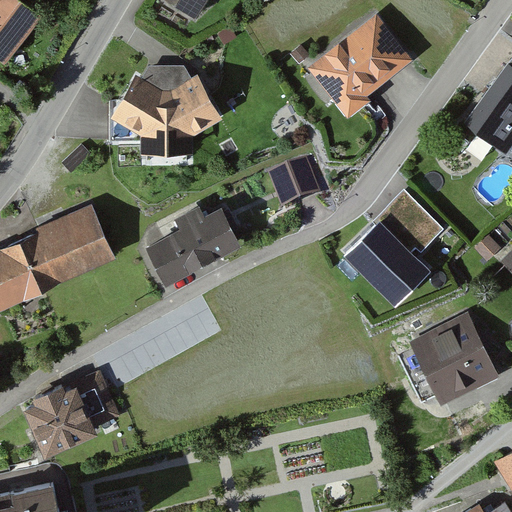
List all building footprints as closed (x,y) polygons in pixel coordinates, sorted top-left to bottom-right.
[(38,18),(16,0),(0,0),(0,49),(8,56),(38,18)] [(414,60),(379,14),(308,67),(348,119),(372,100),(368,95),(414,60)] [(173,91),(137,78),(116,116),(146,134),(146,154),(194,154),(195,135),(222,119),(200,77),(173,91)] [(511,145),(511,83),(480,128),(510,149),(511,145)] [(315,194),(305,166),(274,177),(284,205),(315,194)] [(386,211),(346,249),(378,284),(390,273),(405,289),(429,267),(417,254),(444,229),(413,196),(391,216),(386,211)] [(241,244),(226,212),(156,245),(171,277),(241,244)] [(96,214),(0,253),(0,302),(113,256),(96,214)] [(511,253),(502,264),(511,273),(511,253)] [(468,320),(427,337),(448,387),(488,370),(468,320)] [(77,391),(35,408),(51,444),(92,427),(77,391)] [(511,456),(501,463),(511,481),(511,456)] [(72,511),(66,485),(0,496),(0,511),(72,511)]
